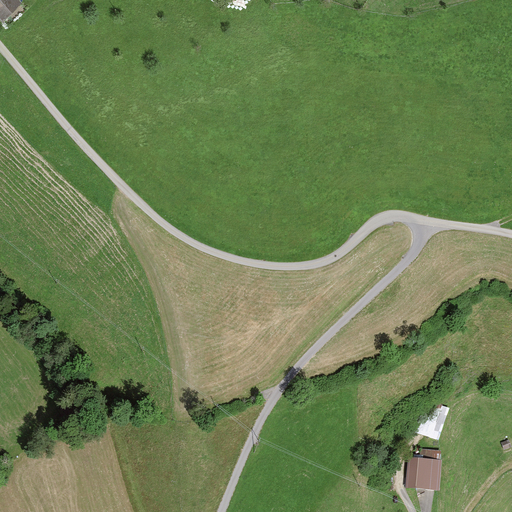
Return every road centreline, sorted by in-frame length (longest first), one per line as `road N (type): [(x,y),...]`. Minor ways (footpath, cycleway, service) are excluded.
road 1 (track): [(511,234),(391,215),(316,264),(273,266),(223,255),(156,217),(0,47)]
road 2 (track): [(222,511),(292,373),(407,260),(425,220)]
